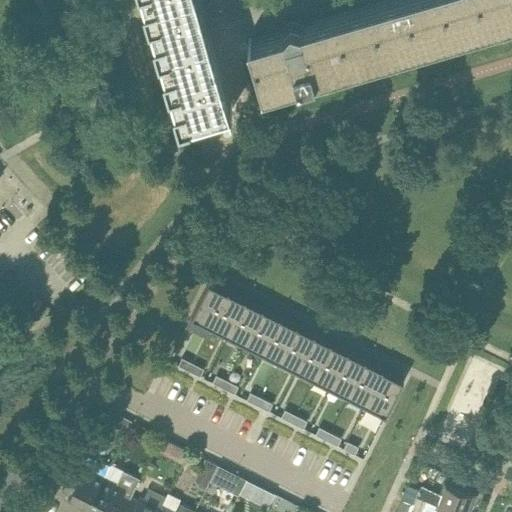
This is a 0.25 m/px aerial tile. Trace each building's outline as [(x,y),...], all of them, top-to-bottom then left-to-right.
[(147,0),(181,117),(231,102),(200,0),(147,0)] [(511,12),(511,0),(371,0),(249,36),(263,85),(511,12)] [(209,280),(191,315),(211,324),(228,289),(209,280)] [(228,289),(211,324),(228,333),(246,298),(228,289)] [(246,298),(228,333),(245,342),(263,307),(246,298)] [(263,307),(245,342),(263,351),(280,316),(263,307)] [(280,316),(263,351),(280,360),(298,325),(280,316)] [(298,325),(280,360),(297,368),(315,333),(298,325)] [(315,333),(297,368),(315,377),(333,342),(315,333)] [(333,342),(315,377),(332,386),(350,351),(333,342)] [(350,351),(332,386),(350,395),(367,360),(350,351)] [(471,354),(461,381),(495,395),(506,368),(471,354)] [(182,356),(178,364),(189,369),(193,362),(182,356)] [(367,360),(350,395),(367,403),(385,368),(367,360)] [(193,362),(189,369),(200,375),(204,367),(193,362)] [(385,368),(367,403),(386,413),(404,378),(385,368)] [(216,373),(212,381),(223,387),(227,379),(216,373)] [(227,379),(223,387),(234,392),(238,384),(227,379)] [(251,391),(247,398),(258,404),(262,396),(251,391)] [(262,396),(258,404),(269,409),(273,402),(262,396)] [(285,408),(281,416),(292,421),(296,414),(285,408)] [(296,414),(292,421),(303,427),(307,419),(296,414)] [(139,423),(132,420),(132,421),(128,429),(135,432),(139,423)] [(319,425),(315,433),(326,439),(330,431),(319,425)] [(330,431),(326,439),(337,444),(341,436),(330,431)] [(158,449),(183,457),(187,446),(162,438),(158,449)] [(347,439),(344,447),(355,453),(359,445),(347,439)] [(73,467),(65,483),(72,487),(68,495),(89,506),(93,498),(105,474),(111,463),(89,453),(80,471),(73,467)] [(205,457),(195,478),(198,485),(205,488),(210,478),(217,464),(205,457)] [(217,464),(210,478),(238,492),(245,478),(235,473),(217,464)] [(118,480),(105,474),(93,498),(89,506),(102,511),(112,511),(115,508),(122,511),(130,496),(140,477),(123,468),(118,480)] [(449,474),(446,482),(465,489),(468,481),(449,474)] [(240,491),(239,492),(258,501),(264,487),(262,486),(246,478),(240,491)] [(469,511),(476,493),(465,489),(446,482),(437,503),(460,511),(469,511)] [(419,489),(408,484),(405,491),(416,496),(419,489)] [(413,502),(416,496),(405,491),(402,498),(413,502)] [(130,496),(122,511),(157,511),(161,506),(139,495),(137,499),(130,496)] [(178,501),(173,511),(161,506),(157,511),(193,511),(195,509),(178,501)] [(460,511),(437,503),(437,504),(427,501),(422,511),(460,511)]
